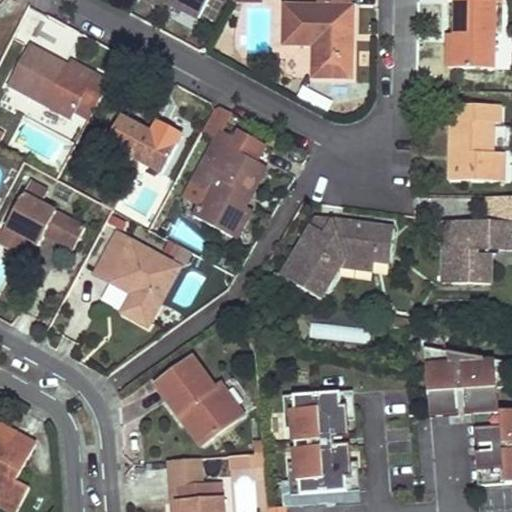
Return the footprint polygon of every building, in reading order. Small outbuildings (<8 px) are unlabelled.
[(209,0),(150,0),(155,3),(156,0),(166,0),(183,9),(200,18),(209,0)] [(179,16),(183,9),(166,0),(156,0),(155,3),(179,16)] [(449,0),(450,0),(457,0),(456,34),(455,66),(494,67),(495,0),(449,0)] [(354,6),(286,4),(285,42),(315,43),(314,76),(353,77),(354,40),(349,40),(349,24),(354,24),(354,6)] [(455,66),(456,34),(453,34),(449,34),(447,65),(455,66)] [(68,67),(30,45),(9,84),(73,118),(77,109),(90,116),(110,81),(96,73),(93,80),(68,67)] [(72,60),(68,67),(93,80),(96,73),(72,60)] [(502,105),(450,104),(450,152),(459,152),(459,163),(449,163),(449,179),(504,181),(505,150),(494,150),(495,122),(502,122),(502,105)] [(224,123),(230,111),(223,107),(215,108),(211,116),(224,123)] [(177,145),(122,115),(107,143),(163,173),(177,145)] [(237,137),(221,129),(194,179),(209,188),(195,214),(233,234),(239,222),(245,225),(254,209),(246,205),(238,200),(243,191),(251,195),(267,166),(232,147),(237,137)] [(459,152),(450,152),(449,163),(459,163),(459,152)] [(246,205),(251,195),(243,191),(238,200),(246,205)] [(72,219),(25,193),(7,227),(27,238),(41,245),(47,235),(60,243),(72,219)] [(511,197),(489,197),(488,221),(485,221),(483,222),(481,223),(480,224),(479,226),(478,228),(444,228),(443,283),(491,284),(492,250),(511,250),(511,197)] [(326,233),(334,220),(317,218),(312,225),(326,233)] [(394,227),(334,220),(326,233),(312,225),(283,274),(321,298),(340,267),(346,257),(375,261),(376,250),(391,252),(394,227)] [(238,237),(245,225),(239,222),(233,234),(238,237)] [(0,240),(20,251),(27,238),(7,227),(0,240)] [(181,266),(119,233),(98,272),(135,292),(124,312),(150,326),(181,266)] [(390,263),(391,252),(376,250),(375,261),(390,263)] [(340,267),(374,271),(375,261),(346,257),(340,267)] [(0,290),(12,268),(0,260),(0,290)] [(408,319),(391,316),(390,326),(407,329),(408,319)] [(422,322),(408,319),(407,329),(409,329),(421,331),(422,322)] [(511,410),(500,411),(499,388),(497,371),(486,372),(485,358),(426,348),(429,392),(457,390),(459,414),(474,413),(491,412),(496,484),(511,482),(511,410)] [(192,357),(156,384),(180,417),(188,410),(210,440),(244,414),(220,383),(216,387),(192,357)] [(504,362),(485,358),(486,372),(497,371),(499,388),(506,388),(504,362)] [(457,390),(429,392),(431,416),(459,414),(457,390)] [(348,405),(347,392),(318,394),(319,408),(348,405)] [(353,477),(348,405),(319,408),(318,394),(294,395),(295,409),(292,409),(297,481),(353,477)] [(188,410),(180,417),(202,446),(210,440),(188,410)] [(491,412),(474,413),(479,485),(496,484),(491,412)] [(0,493),(0,494),(0,503),(15,511),(29,488),(16,481),(36,443),(0,423),(0,493)] [(264,441),(226,444),(227,456),(265,453),(264,441)] [(265,464),(265,453),(227,456),(227,467),(265,464)] [(168,461),(170,486),(201,485),(199,458),(168,461)] [(354,490),(353,477),(297,481),(298,494),(354,490)] [(223,484),(201,485),(202,500),(224,498),(223,484)] [(201,485),(170,486),(171,503),(178,503),(178,511),(225,511),(224,498),(202,500),(201,485)]
